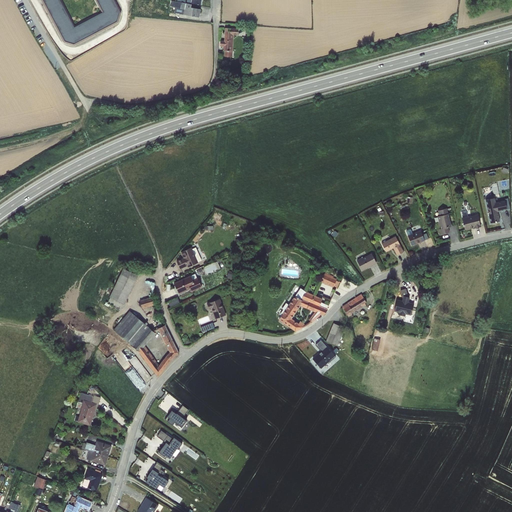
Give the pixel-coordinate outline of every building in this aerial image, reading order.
[(73,44),(113,23),(119,15),(111,0),(41,0),(64,41),(73,44)] [(175,12),(200,16),(201,8),(191,7),(191,3),(186,2),(186,0),(177,0),(178,1),(174,0),(172,0),(171,5),(176,6),(175,12)] [(225,56),(234,56),(235,34),(239,34),(239,28),(220,27),(220,45),(225,45),(225,56)] [(494,198),(484,200),(491,225),(501,223),(499,212),(508,211),(506,201),(496,203),(494,198)] [(447,207),(437,210),(439,217),(437,217),(442,236),(449,234),(447,228),(451,227),(447,207)] [(478,213),(461,218),(464,231),(480,227),(478,213)] [(421,232),(407,235),(411,246),(419,244),(424,240),(421,232)] [(396,236),(381,242),(385,253),(394,249),(398,256),(404,253),(396,236)] [(177,261),(181,270),(189,266),(190,269),(200,264),(192,248),(181,252),(183,258),(177,261)] [(372,252),(356,259),(361,272),(378,264),(372,252)] [(109,302),(123,308),(138,273),(124,267),(109,302)] [(321,281),(334,286),(338,278),(325,272),(321,281)] [(190,276),(173,283),(178,295),(190,290),(192,292),(204,286),(203,284),(196,286),(190,276)] [(293,319),(299,304),(315,311),(311,320),(315,322),(319,312),(325,315),(329,304),(321,301),(323,297),(296,285),(292,293),(292,292),(280,322),(300,330),(303,322),(300,320),(300,322),(293,319)] [(402,299),(397,300),(394,312),(401,313),(401,316),(406,318),(407,314),(411,314),(414,303),(410,302),(410,297),(407,288),(400,290),(402,299)] [(360,295),(342,309),(347,317),(368,306),(360,295)] [(141,307),(152,305),(151,297),(140,298),(141,307)] [(220,297),(207,302),(214,321),(227,316),(220,297)] [(130,310),(114,329),(141,352),(145,362),(160,374),(177,354),(179,353),(169,330),(167,328),(166,324),(157,328),(160,331),(169,351),(161,361),(157,363),(148,343),(157,332),(130,310)] [(333,320),(326,340),(338,346),(345,325),(333,320)] [(321,349),(312,358),(322,368),(336,355),(321,339),(316,344),(321,349)] [(130,361),(145,380),(152,375),(137,356),(130,361)] [(78,422),(91,426),(97,403),(99,403),(101,397),(82,392),(79,400),(83,402),(78,422)] [(174,406),(169,413),(169,418),(175,421),(183,426),(189,417),(185,413),(188,408),(183,405),(179,410),(174,406)] [(170,442),(166,439),(158,452),(166,457),(168,455),(171,456),(178,445),(180,445),(183,440),(175,434),(170,442)] [(90,461),(106,465),(112,444),(95,438),(95,442),(87,441),(85,448),(92,451),(90,461)] [(149,475),(146,481),(156,487),(159,483),(164,486),(169,479),(158,472),(160,469),(153,466),(148,474),(149,475)] [(88,486),(97,489),(103,472),(88,467),(85,477),(89,478),(88,486)] [(44,489),(48,479),(38,475),(34,485),(44,489)] [(0,511),(16,511),(19,508),(10,505),(8,509),(6,510),(0,508),(0,505),(4,497),(0,493),(0,511)] [(70,500),(64,511),(77,511),(80,507),(89,511),(92,500),(78,494),(75,502),(70,500)] [(147,496),(137,511),(153,511),(159,503),(147,496)]
